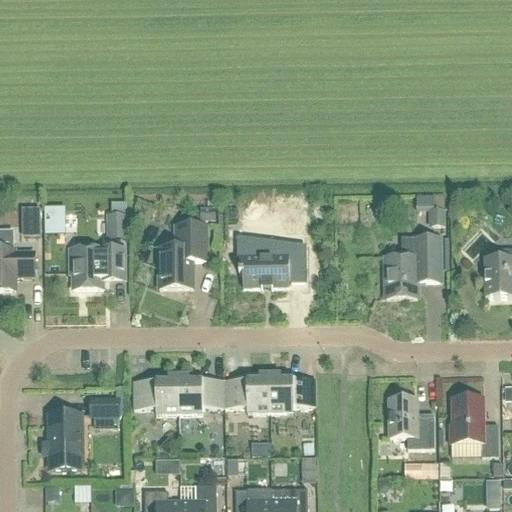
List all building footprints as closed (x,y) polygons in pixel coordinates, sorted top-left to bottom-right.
[(111,207),(111,219),(127,219),(127,207),(111,207)] [(40,214),(22,214),(22,242),(41,241),(40,214)] [(201,225),(215,225),(215,214),(201,215),(201,225)] [(430,231),(445,231),(445,215),(430,215),(430,231)] [(107,219),(107,244),(127,244),(127,219),(111,219),(107,219)] [(159,254),(159,294),(193,294),(193,267),(207,267),(206,231),(176,231),(176,253),(159,254)] [(417,304),(417,289),(441,289),(441,275),(441,243),(425,244),(402,244),(402,262),(385,262),(386,305),(417,304)] [(289,269),(303,268),(303,250),(288,250),(288,261),(239,261),(239,279),(243,279),(243,293),(261,293),(261,294),(273,294),(273,293),(289,293),(289,269)] [(103,254),(70,255),(70,279),(73,279),(73,295),(103,295),(103,287),(103,277),(111,276),(111,281),(125,281),(125,254),(111,254),(111,256),(103,256),(103,254)] [(485,263),(485,303),(511,302),(511,254),(497,255),(489,263),(485,263)] [(15,258),(15,255),(0,255),(0,296),(16,296),(16,282),(35,282),(35,258),(15,258)] [(246,386),(224,386),(225,414),(247,414),(247,420),(270,419),(270,379),(246,380),(246,386)] [(293,379),(270,379),(270,419),(294,419),(294,413),(316,413),(315,385),(293,385),(293,379)] [(202,380),(179,381),(179,421),(203,420),(203,414),(225,414),(224,386),(202,386),(202,380)] [(179,421),(179,381),(155,381),(156,387),(134,387),(134,415),(156,415),(156,421),(179,421)] [(126,396),(116,396),(116,405),(119,405),(119,422),(126,422),(126,396)] [(484,431),(484,404),(452,405),(452,431),(450,431),(450,449),(451,449),(451,463),(481,463),(499,463),(498,431),(484,431)] [(90,406),(91,422),(119,422),(119,405),(116,405),(90,406)] [(417,421),(417,405),(389,405),(390,444),(408,443),(408,456),(435,455),(434,420),(417,421)] [(50,421),(51,475),(81,475),(81,420),(50,421)] [(303,440),(303,460),(316,459),(315,440),(303,440)] [(228,465),(228,482),(238,481),(238,465),(228,465)] [(407,484),(438,483),(437,469),(406,470),(407,484)] [(502,481),(502,469),(492,469),(492,481),(502,481)] [(385,498),(390,493),(390,486),(377,486),(377,498),(385,498)] [(195,508),(181,508),(180,511),(216,511),(217,491),(195,492),(195,508)] [(46,493),(46,506),(60,506),(59,493),(46,493)] [(272,495),(271,495),(272,507),(271,511),(307,511),(307,495),(295,495),(286,495),(272,495)] [(271,511),(272,507),(259,507),(259,496),(235,496),(235,511),(271,511)] [(180,511),(181,508),(168,508),(168,497),(145,497),(144,511),(180,511)]
